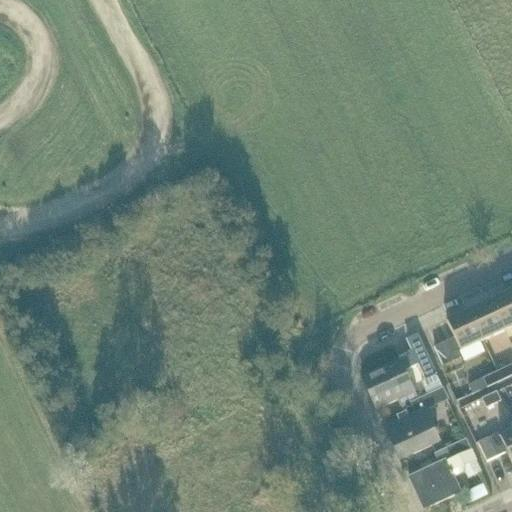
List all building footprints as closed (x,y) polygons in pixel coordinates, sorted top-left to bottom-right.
[(179,225),(110,255),(142,331),(224,295),(210,263),(198,268),(179,225)] [(511,294),(490,304),(504,334),(508,341),(511,338),(511,294)] [(482,344),(504,334),(490,304),(469,315),(482,344)] [(480,345),(482,344),(469,315),(446,325),(453,341),(434,350),(443,369),(462,360),(464,364),(484,355),(480,345)] [(424,382),(435,377),(418,338),(406,343),(412,357),(402,362),(401,362),(364,379),(378,411),(397,402),(400,409),(418,401),(415,394),(416,394),(407,373),(418,368),(424,382)] [(446,399),(466,392),(457,365),(437,372),(446,399)] [(501,384),(511,378),(511,368),(497,375),(501,384)] [(486,391),(501,384),(497,375),(482,382),(486,391)] [(482,381),(468,388),(473,397),(486,391),(482,382),(482,381)] [(425,413),(448,403),(442,392),(411,406),(415,417),(387,429),(401,462),(439,445),(425,413)] [(496,395),(482,402),(486,411),(501,404),(496,395)] [(148,422),(167,416),(161,396),(142,402),(148,422)] [(238,511),(243,495),(259,476),(260,474),(271,461),(277,435),(239,426),(222,412),(208,415),(188,409),(172,412),(168,426),(152,429),(149,440),(112,447),(107,465),(87,469),(81,492),(100,508),(101,511),(238,511)] [(511,427),(510,428),(511,432),(511,434),(499,440),(498,437),(478,446),(487,464),(506,455),(511,468),(511,427)] [(439,466),(410,479),(425,511),(462,494),(455,479),(464,475),(467,480),(480,473),(476,463),(471,454),(467,443),(435,457),(439,466)]
